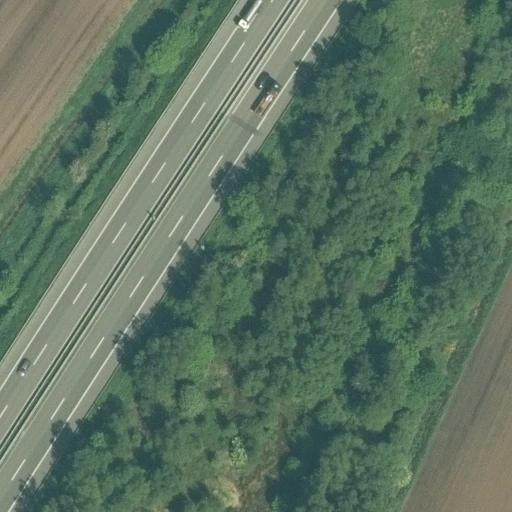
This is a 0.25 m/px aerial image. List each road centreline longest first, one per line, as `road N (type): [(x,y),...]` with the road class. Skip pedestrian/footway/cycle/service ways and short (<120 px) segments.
road 1 (motorway): [(0,508),(331,0)]
road 2 (motorway): [(278,0),(0,426)]
